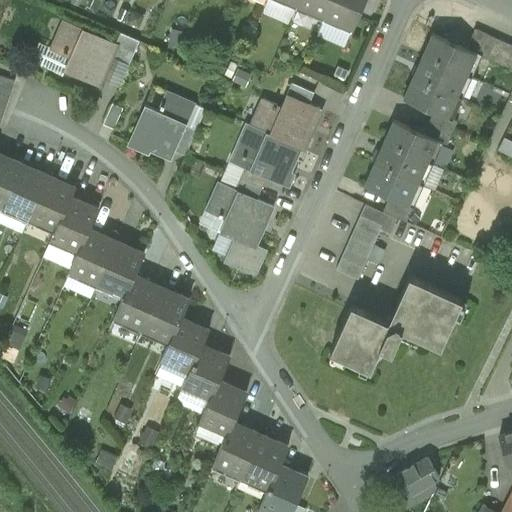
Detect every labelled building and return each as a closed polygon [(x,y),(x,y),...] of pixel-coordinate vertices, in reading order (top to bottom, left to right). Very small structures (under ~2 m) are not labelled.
[(323,20),(332,0),(299,0),(298,4),(307,8),(305,12),(323,20)] [(353,28),(365,0),(332,0),(323,20),(341,28),(343,24),(353,28)] [(111,58),(117,44),(116,43),(64,21),(52,48),(49,47),(41,65),(63,75),(65,70),(97,84),(106,64),(108,64),(111,58)] [(475,29),(466,49),(477,54),(486,34),(475,29)] [(117,44),(111,58),(128,66),(139,40),(121,32),(116,43),(117,44)] [(466,49),(433,34),(423,55),(471,76),(481,55),(477,54),(466,49)] [(486,34),(477,54),(481,55),(488,59),(497,39),(486,34)] [(497,39),(488,59),(499,64),(508,44),(497,39)] [(511,45),(508,44),(499,64),(511,68),(511,65),(511,45)] [(471,76),(423,55),(414,76),(462,98),(471,76)] [(15,81),(0,75),(0,88),(11,92),(15,81)] [(462,98),(414,76),(404,98),(434,111),(452,119),(462,98)] [(287,94),(309,104),(314,93),(292,83),(287,94)] [(11,92),(0,88),(0,101),(7,104),(11,92)] [(194,104),(166,92),(158,111),(145,105),(129,144),(145,151),(146,147),(171,158),(174,151),(185,125),(194,104)] [(263,99),(251,126),(300,148),(304,149),(313,129),(311,129),(320,109),(309,104),(287,94),(281,107),(263,99)] [(114,129),(123,108),(112,103),(103,125),(114,129)] [(452,119),(434,111),(429,123),(452,133),(457,121),(452,119)] [(424,134),(394,120),(384,142),(432,163),(442,142),(424,134)] [(452,133),(429,123),(424,134),(442,142),(447,144),(452,133)] [(300,148),(251,126),(247,124),(235,152),(249,158),(245,167),(267,177),(288,186),(293,173),(290,172),(300,148)] [(196,129),(185,125),(174,151),(185,155),(196,129)] [(432,163),(384,142),(375,163),(423,185),(433,190),(443,168),(432,163)] [(0,207),(1,208),(20,164),(0,154),(0,207)] [(423,185),(375,163),(365,185),(389,196),(413,207),(423,185)] [(29,217),(48,176),(20,164),(1,208),(18,216),(20,213),(29,217)] [(267,177),(245,167),(240,178),(262,188),(267,177)] [(70,197),(74,188),(48,176),(29,217),(38,221),(37,224),(55,232),(70,197)] [(235,189),(257,199),(262,188),(240,178),(235,189)] [(263,227),(272,206),(257,199),(235,189),(220,182),(201,224),(234,238),(225,260),(254,273),(264,250),(253,245),(262,226),(263,227)] [(413,207),(389,196),(382,212),(387,214),(397,218),(406,222),(413,207)] [(89,229),(98,209),(70,197),(55,232),(50,241),(68,249),(69,246),(79,250),(89,229)] [(365,204),(335,269),(358,279),(367,259),(374,244),(381,228),(387,214),(382,212),(365,204)] [(381,228),(391,233),(397,218),(387,214),(381,228)] [(96,286),(116,242),(89,229),(79,250),(70,270),(80,275),(79,278),(96,286)] [(134,275),(143,254),(116,242),(96,286),(114,294),(115,291),(125,295),(134,275)] [(379,265),(386,249),(374,244),(367,259),(379,265)] [(125,295),(115,317),(125,321),(124,324),(141,332),(161,287),(134,275),(125,295)] [(388,321),(352,304),(330,351),(370,370),(381,346),(392,351),(402,329),(441,347),(462,299),(410,275),(388,321)] [(161,287),(141,332),(159,340),(160,337),(170,341),(180,318),(188,300),(161,287)] [(201,344),(208,330),(180,318),(170,341),(161,359),(171,364),(170,367),(188,374),(201,344)] [(218,380),(229,357),(201,344),(188,374),(181,389),(199,397),(200,394),(210,398),(218,380)] [(52,379),(39,374),(33,389),(46,393),(52,379)] [(246,393),(218,380),(210,398),(199,422),(209,426),(208,429),(226,437),(232,422),(246,393)] [(66,399),(63,397),(57,405),(69,414),(78,402),(69,395),(66,399)] [(120,403),(113,418),(125,423),(132,409),(120,403)] [(241,476),(260,434),(232,422),(226,437),(212,466),(230,474),(231,472),(241,476)] [(147,426),(139,443),(152,449),(160,432),(147,426)] [(511,429),(499,434),(509,467),(511,465),(511,429)] [(279,464),(287,446),(260,434),(241,476),(251,480),(249,483),(267,491),(279,464)] [(117,456),(101,450),(94,465),(100,467),(111,472),(117,456)] [(439,477),(428,457),(386,481),(402,509),(435,491),(436,488),(433,481),(439,477)] [(271,511),(291,511),(307,477),(279,464),(267,491),(260,507),(271,511)] [(111,472),(100,467),(97,474),(108,479),(111,472)] [(511,511),(511,491),(501,511),(496,511),(482,505),(478,511),(511,511)]
